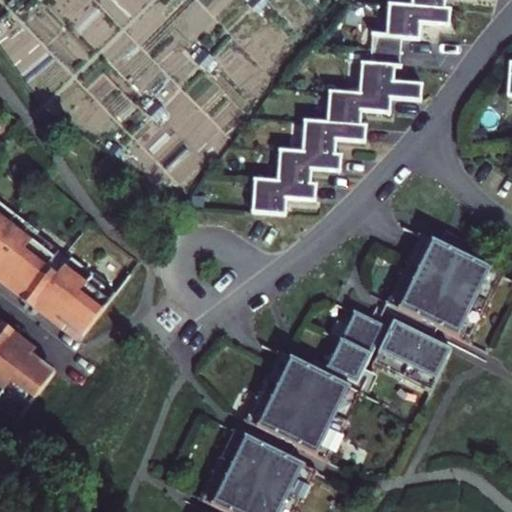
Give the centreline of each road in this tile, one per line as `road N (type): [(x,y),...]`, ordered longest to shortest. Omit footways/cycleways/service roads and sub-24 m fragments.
road 1 (residential): [(423,132),(259,283)]
road 2 (residential): [(225,311),(181,287),(187,252),(215,245),(259,283)]
road 3 (residential): [(423,132),(511,19)]
road 4 (residential): [(511,223),(461,187),(423,132)]
